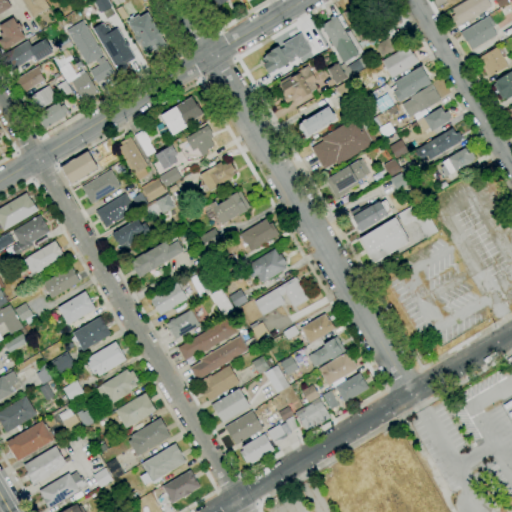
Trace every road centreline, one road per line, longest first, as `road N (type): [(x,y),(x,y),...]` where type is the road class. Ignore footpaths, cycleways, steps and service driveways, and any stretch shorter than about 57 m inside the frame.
road 1 (residential): [(474,502),(179,0)]
road 2 (residential): [(246,511),(0,95)]
road 3 (tertiary): [(0,181),(303,0)]
road 4 (residential): [(212,511),(511,334)]
road 5 (residential): [(511,165),(415,0)]
